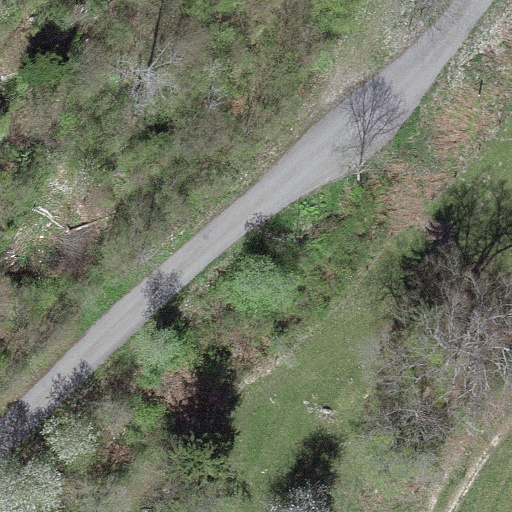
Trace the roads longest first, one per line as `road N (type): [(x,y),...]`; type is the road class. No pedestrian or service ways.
road 1 (unclassified): [(0,436),(63,371),(414,69),(468,0)]
road 2 (track): [(511,405),(465,456),(437,511)]
